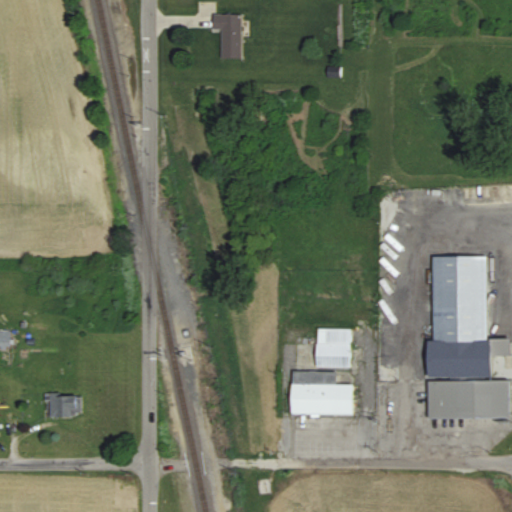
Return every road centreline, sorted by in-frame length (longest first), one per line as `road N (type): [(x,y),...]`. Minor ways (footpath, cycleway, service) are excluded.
road 1 (residential): [(147,511),(148,0)]
road 2 (residential): [(511,462),(225,463)]
road 3 (residential): [(0,465),(148,465)]
